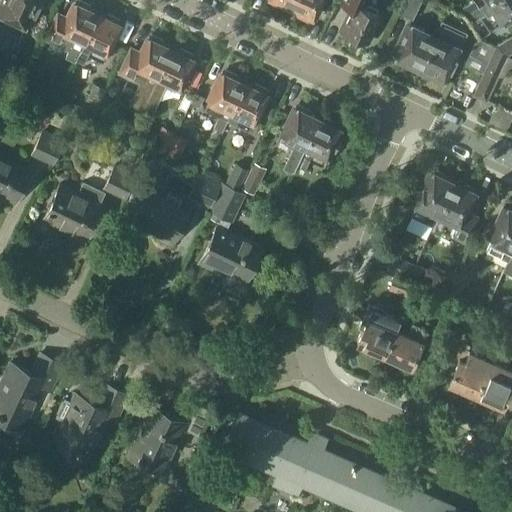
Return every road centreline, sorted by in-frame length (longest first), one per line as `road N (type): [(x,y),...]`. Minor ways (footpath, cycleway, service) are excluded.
road 1 (residential): [(314,369),(253,380),(190,371),(0,283)]
road 2 (residential): [(314,369),(311,343),(404,111)]
road 3 (residential): [(404,111),(171,0)]
road 4 (residential): [(511,466),(342,391),(314,369)]
